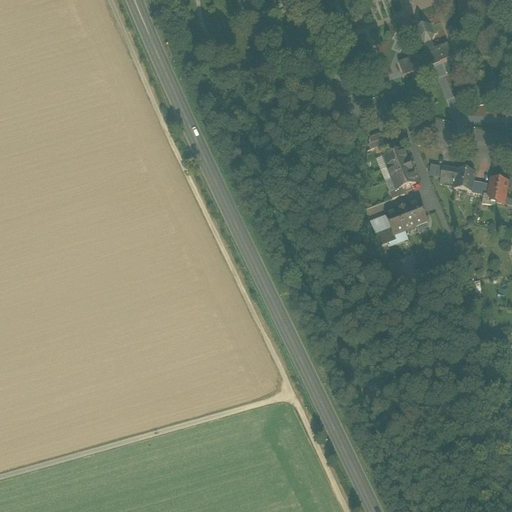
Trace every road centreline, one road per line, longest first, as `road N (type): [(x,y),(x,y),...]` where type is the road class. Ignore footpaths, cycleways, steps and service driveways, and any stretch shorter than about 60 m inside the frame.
road 1 (track): [(0,477),(290,396),(108,0)]
road 2 (secondary): [(374,511),(134,0)]
road 3 (residential): [(327,82),(321,102),(416,137),(511,158)]
road 4 (track): [(290,396),(345,511)]
